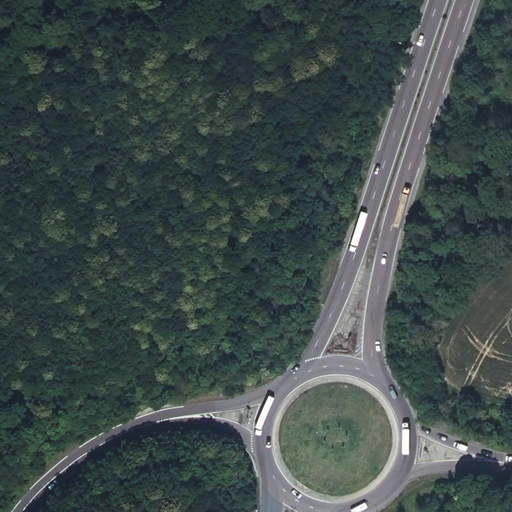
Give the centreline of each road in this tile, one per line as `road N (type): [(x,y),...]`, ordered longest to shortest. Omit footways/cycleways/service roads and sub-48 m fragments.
road 1 (track): [(511,70),(492,111),(496,190),(429,280),(421,338),(480,399),(511,404)]
road 2 (trunk): [(439,0),(354,258),(302,371)]
road 3 (trunk): [(376,378),(375,298),(388,231),(472,0)]
road 4 (secondary): [(155,421),(78,456),(20,511)]
road 5 (secondary): [(273,395),(155,421)]
